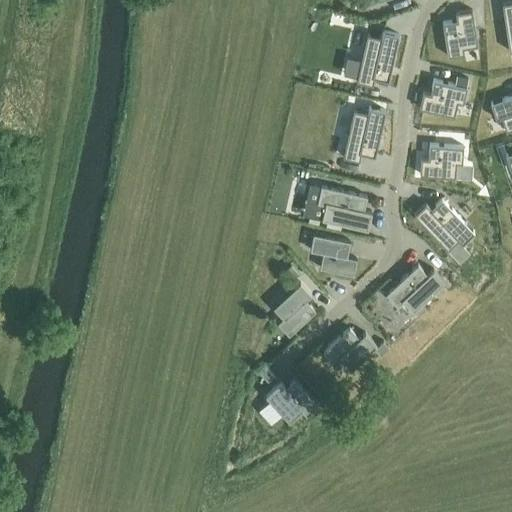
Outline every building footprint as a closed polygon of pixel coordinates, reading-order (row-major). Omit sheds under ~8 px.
[(511,0),(502,2),(509,50),(511,49),(511,0)] [(456,19),(442,21),(447,55),(464,53),(463,47),(478,45),(472,9),(455,11),(456,19)] [(367,32),(356,80),(373,84),(374,76),(388,80),(399,34),(382,30),(381,36),(367,32)] [(423,90),(419,107),(454,115),(457,101),(463,102),(467,85),(433,78),(430,92),(423,90)] [(511,94),(490,102),(496,118),(501,116),(506,130),(511,127),(511,94)] [(353,108),(343,156),(359,159),(361,152),(375,155),(385,109),(369,105),(367,111),(353,108)] [(420,156),(419,173),(455,176),(456,161),(462,162),(463,145),(429,142),(428,157),(420,156)] [(321,184),(317,201),(325,203),(322,217),(368,228),(371,210),(363,208),(367,195),(321,184)] [(426,201),(414,213),(447,248),(458,238),(462,243),(474,231),(442,197),(431,207),(426,201)] [(313,232),(310,249),(322,251),(319,267),(353,273),(357,257),(347,255),(350,240),(313,232)] [(418,263),(386,292),(397,305),(403,300),(413,310),(445,280),(433,268),(427,273),(418,263)] [(291,264),(285,269),(293,278),(299,272),(291,264)] [(300,281),(273,306),(283,316),(278,321),(289,334),(315,309),(306,299),(311,293),(300,281)] [(349,326),(324,350),(335,363),(341,358),(350,369),(377,344),(365,331),(359,337),(349,326)] [(383,340),(374,348),(380,354),(389,346),(383,340)] [(266,365),(260,371),(268,380),(274,374),(266,365)] [(280,381),(266,394),(289,420),(301,409),(307,415),(318,405),(294,378),(285,386),(280,381)]
